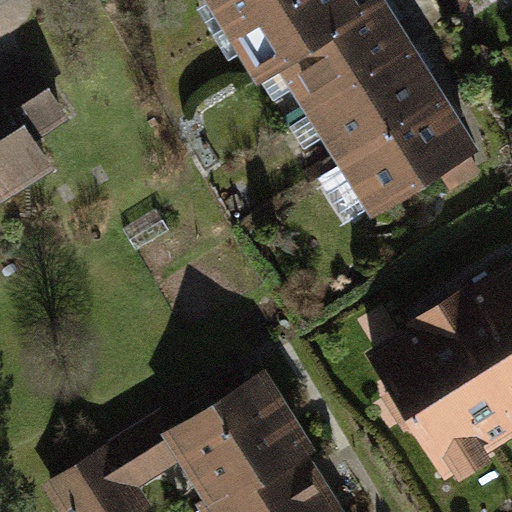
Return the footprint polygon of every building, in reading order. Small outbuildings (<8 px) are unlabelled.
[(356,0),(213,0),(259,73),(276,62),(362,9),(356,0)] [(383,0),(377,0),(362,9),(276,62),(308,112),(412,47),(383,0)] [(445,98),(412,47),(308,112),(339,162),(445,98)] [(0,83),(0,198),(53,166),(35,137),(64,118),(31,64),(0,83)] [(445,98),(339,162),(317,176),(346,223),(474,145),(445,98)] [(511,269),(376,355),(452,475),(511,437),(511,269)] [(262,378),(171,435),(183,454),(219,511),(224,511),(305,462),(312,457),(262,378)] [(53,484),(70,511),(131,511),(145,503),(134,485),(183,454),(171,435),(160,418),(53,484)] [(336,511),(305,462),(224,511),(336,511)]
